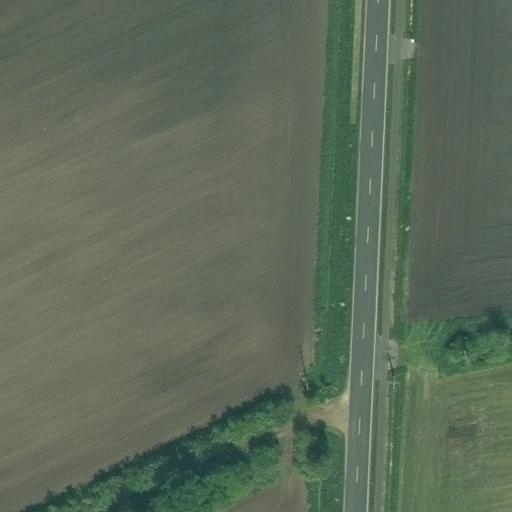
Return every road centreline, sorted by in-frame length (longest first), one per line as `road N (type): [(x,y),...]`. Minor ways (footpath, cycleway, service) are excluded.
road 1 (tertiary): [(352,511),(375,0)]
road 2 (track): [(511,338),(383,363),(356,406),(131,511)]
